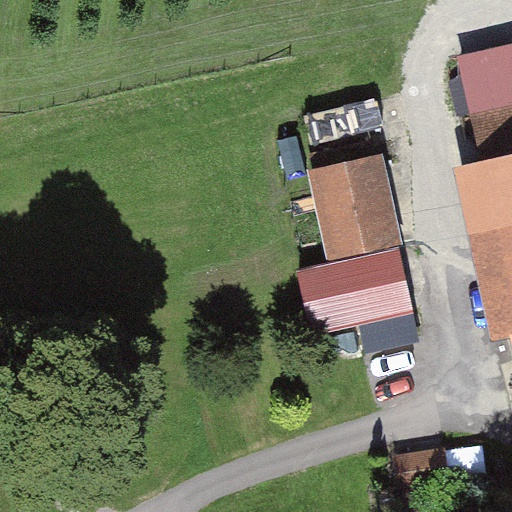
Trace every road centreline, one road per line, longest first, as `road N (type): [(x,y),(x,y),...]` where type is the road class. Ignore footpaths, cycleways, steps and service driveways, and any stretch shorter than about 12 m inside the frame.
road 1 (track): [(511,438),(450,420),(421,146),(448,48)]
road 2 (track): [(174,511),(268,466),(450,420)]
road 3 (track): [(92,511),(35,468),(0,405)]
